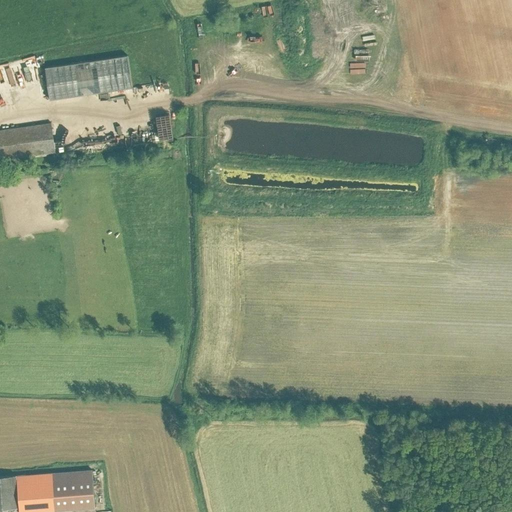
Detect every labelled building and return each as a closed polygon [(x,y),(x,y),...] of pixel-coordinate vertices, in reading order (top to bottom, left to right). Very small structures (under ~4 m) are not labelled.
[(45,67),(50,100),(133,87),(128,54),(45,67)] [(234,63),(221,62),(221,80),(237,80),(237,69),(234,69),(234,63)] [(33,103),(30,98),(38,95),(34,88),(30,90),(31,92),(15,100),(20,109),(33,103)] [(52,122),(0,129),(0,159),(56,152),(52,122)] [(167,125),(161,125),(163,141),(169,140),(167,125)] [(52,473),(55,511),(95,508),(92,470),(52,473)] [(0,508),(3,508),(3,511),(36,511),(36,505),(19,507),(16,474),(0,475),(0,508)]
